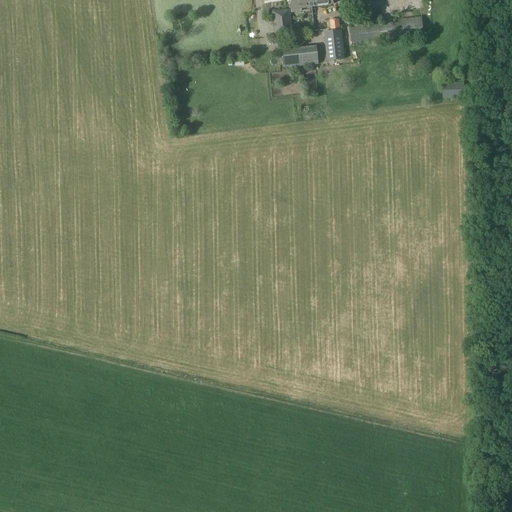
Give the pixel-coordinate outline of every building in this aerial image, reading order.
[(289,0),(291,12),(301,11),(300,8),(311,7),(310,0),(289,0)] [(289,10),(273,12),(276,33),(291,32),(289,10)] [(340,31),(339,20),(330,21),(331,32),(325,32),(327,59),(344,58),(342,31),(340,31)] [(351,42),(422,36),(421,22),(350,29),(351,42)] [(291,25),(294,46),(302,45),(299,24),(291,25)] [(285,67),(317,65),(315,47),(284,50),(285,67)] [(441,99),(464,98),(463,84),(440,84),(441,99)]
